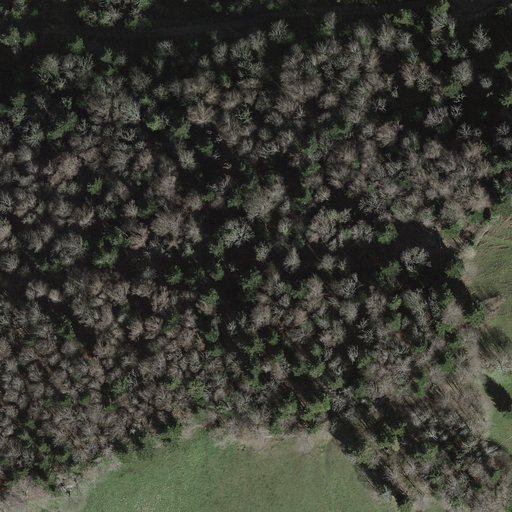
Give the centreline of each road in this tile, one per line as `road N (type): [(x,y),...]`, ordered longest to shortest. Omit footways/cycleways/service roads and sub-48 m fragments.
road 1 (track): [(0,299),(47,278),(112,265),(511,241)]
road 2 (track): [(0,32),(202,27),(425,0)]
road 3 (track): [(511,378),(451,386),(345,424),(322,453),(331,511)]
